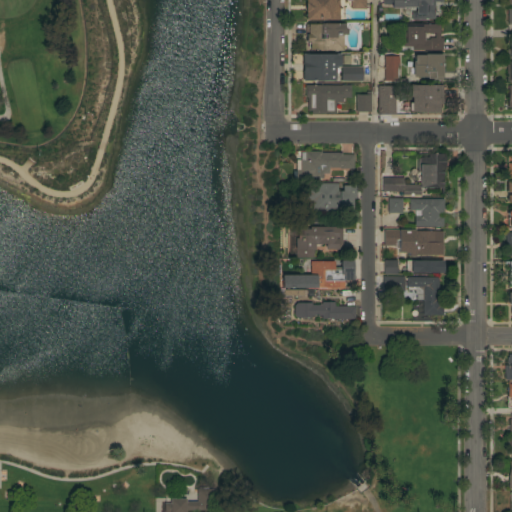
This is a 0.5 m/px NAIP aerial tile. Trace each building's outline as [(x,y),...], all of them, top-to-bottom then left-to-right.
[(339,0),(339,20),(305,20),(305,12),(304,12),(304,3),(305,3),(305,0),(339,0)] [(350,0),(365,0),(365,9),(350,9),(350,0)] [(442,0),(442,2),(434,2),(434,19),(424,19),(424,20),(411,20),(411,12),(415,12),(415,7),(402,7),(402,8),(391,8),(391,5),(382,5),(382,0),(442,0)] [(344,24),(344,35),(343,35),(343,50),(338,50),(338,51),(334,51),(334,50),(326,50),(326,51),(319,51),(319,50),(309,50),(309,48),(307,48),(307,43),(309,43),(309,42),(305,42),(305,34),(307,34),(307,24),(344,24)] [(411,50),(411,47),(401,47),(401,37),(404,37),(404,26),(408,26),(408,24),(440,24),(440,38),(442,38),(442,50),(411,50)] [(340,54),(340,67),(335,67),(334,81),(301,81),(302,54),(340,54)] [(442,54),(442,76),(418,76),(418,67),(412,67),(412,54),(442,54)] [(383,56),(398,56),(398,64),(401,64),(401,74),(399,74),(399,81),(383,81),(383,56)] [(362,66),(362,81),(341,81),(341,66),(362,66)] [(377,86),(382,86),(382,83),(386,83),(386,86),(389,86),(390,114),(377,114),(377,86)] [(340,85),(350,85),(350,97),(342,97),(342,99),(343,99),(343,101),(342,101),(342,103),(335,103),(335,114),(311,113),(311,111),(307,111),(307,98),(304,97),(304,85),(340,85)] [(442,103),(439,103),(439,113),(411,113),(411,98),(409,98),(409,85),(442,85),(442,103)] [(355,94),(366,94),(366,91),(370,91),(370,112),(355,112),(355,94)] [(342,153),(342,155),(353,154),(353,169),(339,169),(339,168),(328,168),(328,167),(322,167),(322,178),(321,178),(321,180),(315,180),(315,178),(311,178),(311,180),(307,180),(307,178),(301,178),(301,180),(296,180),(296,178),(295,178),(295,171),(299,171),(299,161),(304,161),(304,151),(321,151),(321,153),(342,153)] [(403,178),(403,184),(418,184),(418,172),(417,172),(416,159),(419,159),(419,154),(444,154),(445,170),(442,170),(442,188),(420,188),(420,195),(401,195),(401,191),(381,191),(381,178),(403,178)] [(337,183),(337,191),(340,191),(340,196),(342,196),(342,186),(355,186),(355,197),(352,197),(352,210),(316,210),(316,201),(310,201),(310,199),(304,195),(309,191),(309,184),(337,183)] [(387,198),(401,198),(401,213),(387,213),(387,198)] [(443,199),(443,212),(442,212),(442,227),(413,227),(413,216),(414,216),(414,210),(408,210),(408,199),(443,199)] [(337,227),(337,228),(341,228),(341,249),(325,249),(325,244),(320,244),(320,246),(314,246),(314,250),(312,250),(312,258),(295,258),(295,255),(288,255),(288,237),(290,237),(290,229),(309,229),(309,227),(337,227)] [(414,230),(414,231),(437,231),(437,242),(442,242),(442,255),(414,255),(414,257),(409,257),(409,253),(398,252),(398,248),(395,248),(395,246),(383,246),(383,230),(414,230)] [(383,261),(397,260),(397,274),(383,274),(383,261)] [(281,288),(281,275),(309,275),(309,262),(333,261),(333,269),(340,269),(340,261),(354,261),(354,279),(352,279),(352,281),(343,281),(343,288),(329,288),(329,287),(316,287),(316,288),(281,288)] [(410,273),(410,261),(442,261),(442,273),(410,273)] [(403,276),(404,291),(403,291),(403,292),(399,292),(399,291),(384,291),(384,292),(382,292),(382,276),(403,276)] [(422,300),(415,300),(415,295),(414,295),(414,288),(406,288),(406,287),(406,277),(438,277),(438,302),(442,303),(442,315),(422,315),(422,300)] [(321,319),(321,315),(311,315),(311,318),(296,317),(293,316),(292,314),(292,311),(292,308),(294,305),(296,303),(311,303),(311,304),(321,304),(321,302),(334,302),(334,306),(354,306),(354,319),(321,319)] [(511,380),(503,380),(503,365),(507,365),(507,364),(506,364),(506,357),(507,357),(507,354),(511,354),(511,380)] [(195,491),(208,491),(208,511),(184,511),(162,511),(162,503),(168,503),(168,498),(185,498),(185,501),(195,501),(195,491)]
